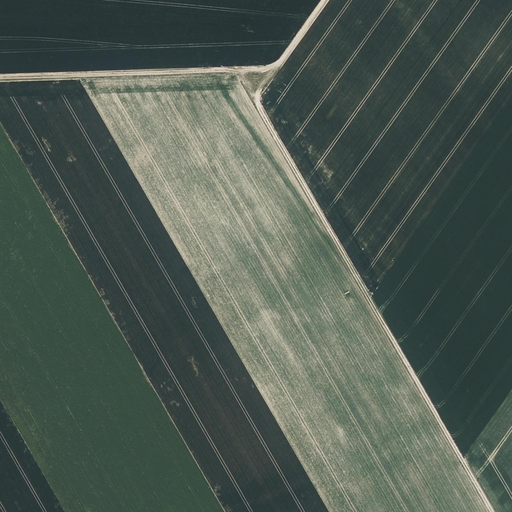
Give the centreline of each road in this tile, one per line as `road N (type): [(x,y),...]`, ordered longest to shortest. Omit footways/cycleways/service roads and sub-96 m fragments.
road 1 (track): [(492,511),(258,105),(257,91),(324,0)]
road 2 (track): [(280,62),(260,70),(0,79)]
